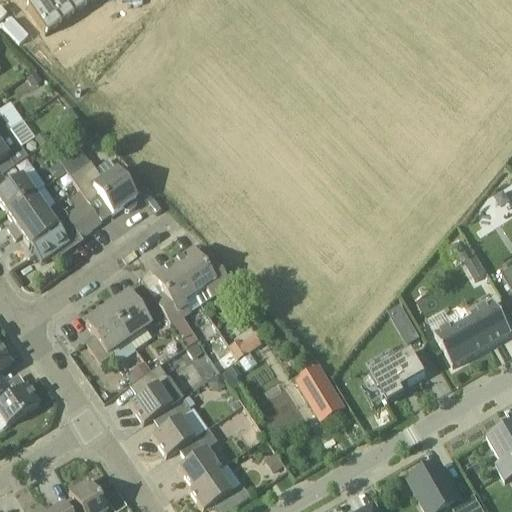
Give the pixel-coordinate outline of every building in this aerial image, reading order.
[(41,0),(40,1),(58,27),(70,19),(57,0),(41,0)] [(57,0),(70,19),(83,10),(75,0),(57,0)] [(75,0),(83,10),(95,1),(94,0),(75,0)] [(26,11),(44,37),(58,27),(40,1),(26,11)] [(26,82),(33,91),(42,85),(35,76),(26,82)] [(0,137),(8,132),(0,120),(0,137)] [(94,140),(86,129),(76,137),(84,147),(94,140)] [(8,132),(0,137),(0,178),(27,160),(8,132)] [(40,150),(49,143),(43,135),(34,142),(40,150)] [(90,166),(85,169),(71,179),(69,180),(88,208),(99,200),(111,219),(122,211),(124,214),(128,215),(134,210),(135,206),(133,204),(135,202),(115,175),(108,163),(95,172),(90,166)] [(65,176),(58,165),(49,172),(56,182),(65,176)] [(0,178),(5,185),(15,178),(11,172),(0,178)] [(33,197),(32,196),(21,179),(7,189),(0,178),(0,209),(5,216),(33,197)] [(33,197),(5,216),(12,227),(6,231),(11,238),(45,214),(33,197)] [(91,233),(100,226),(87,207),(77,213),(91,233)] [(91,233),(77,213),(67,220),(66,220),(71,228),(80,240),(91,233)] [(11,238),(15,244),(21,240),(29,251),(40,268),(69,248),(61,236),(71,228),(66,220),(67,220),(63,214),(51,223),(45,214),(11,238)] [(173,266),(201,309),(231,288),(213,263),(203,270),(191,253),(173,266)] [(487,279),(476,261),(465,267),(475,285),(487,279)] [(173,266),(152,281),(163,297),(153,304),(171,329),(190,316),(201,309),(173,266)] [(511,269),(497,279),(511,302),(511,269)] [(146,305),(137,311),(127,298),(106,312),(128,344),(144,333),(146,336),(160,326),(146,305)] [(435,343),(452,372),(510,338),(492,309),(473,321),(477,327),(459,338),(455,331),(435,343)] [(106,312),(85,326),(96,343),(87,350),(99,368),(112,359),(110,356),(128,344),(106,312)] [(408,348),(420,341),(409,323),(396,330),(408,348)] [(248,356),(239,343),(229,349),(238,363),(248,356)] [(193,362),(202,355),(196,346),(186,353),(193,362)] [(0,375),(10,368),(0,353),(0,375)] [(426,379),(412,355),(399,362),(398,361),(397,362),(398,363),(375,377),(374,375),(373,376),(374,377),(371,379),(379,393),(378,394),(378,395),(380,394),(385,402),(383,403),(384,404),(385,404),(388,408),(405,399),(402,393),(426,379)] [(229,366),(224,357),(217,362),(223,370),(229,366)] [(294,372),(290,364),(284,367),(288,375),(294,372)] [(143,366),(131,374),(132,375),(138,383),(149,375),(143,366)] [(171,409),(181,402),(160,369),(150,376),(150,375),(141,381),(128,390),(136,401),(128,407),(143,428),(151,423),(171,409)] [(345,414),(319,370),(295,385),(321,428),(345,414)] [(222,377),(228,387),(235,382),(237,381),(230,371),(228,373),(222,377)] [(225,389),(218,379),(208,386),(211,392),(219,394),(225,389)] [(38,408),(25,390),(7,403),(0,393),(0,423),(5,431),(38,408)] [(179,420),(189,413),(181,402),(171,409),(151,423),(159,434),(151,440),(165,461),(178,453),(193,441),(179,420)] [(193,441),(178,453),(186,465),(177,471),(191,492),(216,475),(220,472),(207,453),(217,446),(207,431),(193,441)] [(511,433),(506,437),(502,439),(500,436),(487,443),(501,467),(504,473),(511,468),(511,433)] [(275,457),(264,464),(272,477),(284,470),(275,457)] [(438,471),(411,487),(423,508),(420,509),(421,511),(447,511),(458,506),(438,471)] [(233,511),(250,501),(241,488),(231,495),(216,475),(191,492),(188,494),(199,511),(206,511),(211,509),(213,511),(233,511)] [(103,511),(87,484),(68,495),(77,511),(103,511)] [(123,511),(126,510),(117,496),(106,503),(111,511),(123,511)] [(480,511),(475,501),(461,509),(462,511),(480,511)]
